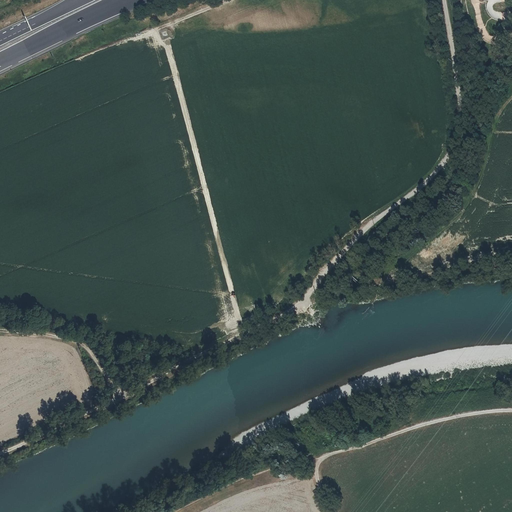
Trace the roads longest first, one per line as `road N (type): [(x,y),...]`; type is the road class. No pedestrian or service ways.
road 1 (track): [(0,453),(291,310),(362,231),(445,162),(460,93),(444,0)]
road 2 (track): [(323,456),(449,416),(511,409)]
road 3 (track): [(511,266),(363,286)]
road 4 (track): [(123,396),(83,346),(0,331)]
road 5 (motorway): [(0,62),(131,0)]
